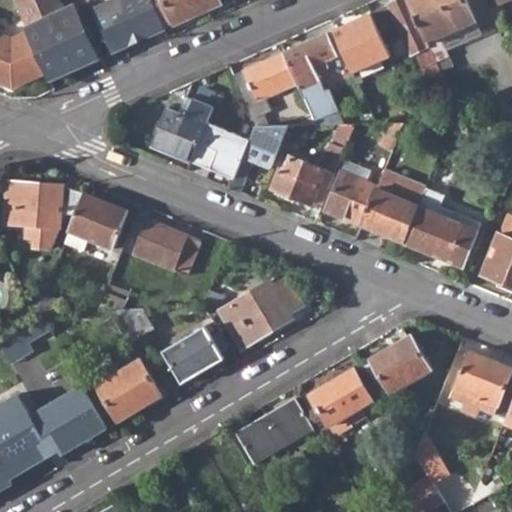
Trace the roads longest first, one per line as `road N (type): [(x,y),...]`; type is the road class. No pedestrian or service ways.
road 1 (residential): [(397,284),(374,311),(33,511)]
road 2 (residential): [(23,129),(397,284)]
road 3 (residential): [(23,129),(312,0)]
road 4 (residential): [(397,284),(511,329)]
